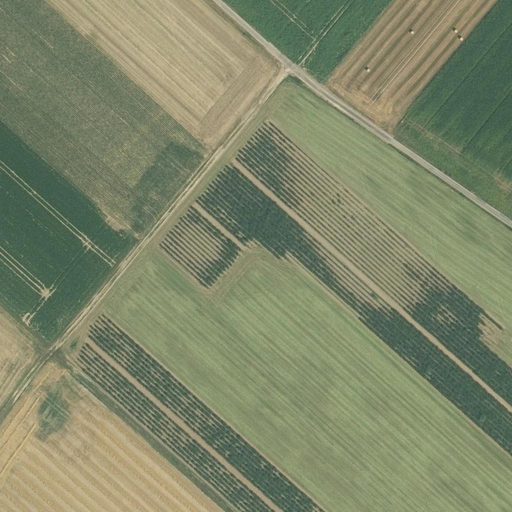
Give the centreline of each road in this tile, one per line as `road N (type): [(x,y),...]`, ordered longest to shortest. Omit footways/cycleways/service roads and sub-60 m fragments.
road 1 (track): [(229,511),(52,351),(288,66)]
road 2 (track): [(288,66),(511,224)]
